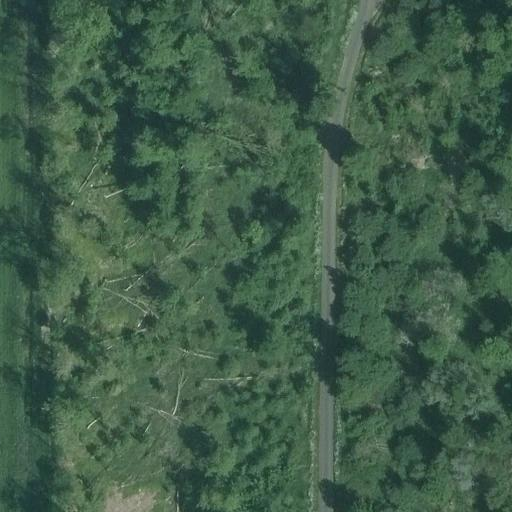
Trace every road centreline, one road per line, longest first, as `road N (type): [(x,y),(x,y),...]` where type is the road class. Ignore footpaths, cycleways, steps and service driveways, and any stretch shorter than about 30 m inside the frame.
road 1 (unclassified): [(325,511),(328,157),(339,84),(365,0)]
road 2 (track): [(38,511),(39,0)]
